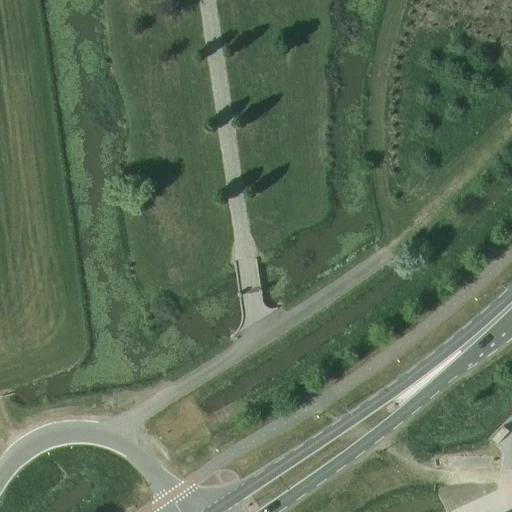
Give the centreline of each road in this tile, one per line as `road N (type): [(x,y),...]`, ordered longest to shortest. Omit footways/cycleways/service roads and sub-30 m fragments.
road 1 (primary): [(443,366),(213,511)]
road 2 (unclassified): [(182,511),(140,456),(96,435),(45,437),(23,448),(0,477)]
road 3 (primary): [(269,511),(389,423),(443,366)]
